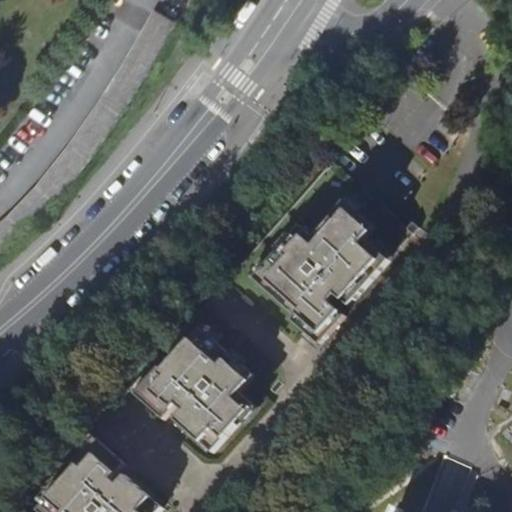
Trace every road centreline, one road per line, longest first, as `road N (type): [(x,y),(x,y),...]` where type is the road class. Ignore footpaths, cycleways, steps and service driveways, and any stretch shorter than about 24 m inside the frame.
road 1 (secondary): [(0,327),(148,183),(293,0)]
road 2 (residential): [(511,355),(472,431),(511,499)]
